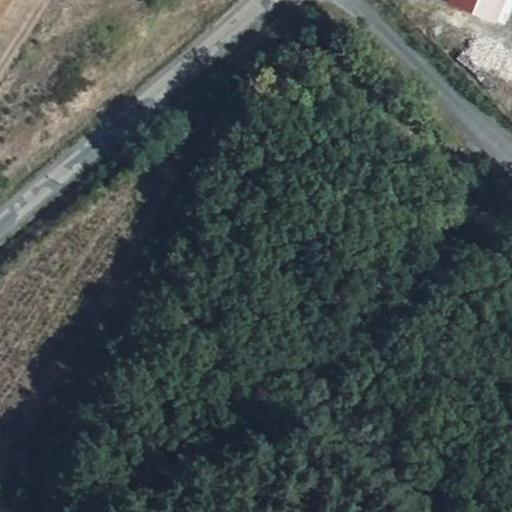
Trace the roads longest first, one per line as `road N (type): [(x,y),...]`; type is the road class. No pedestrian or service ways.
road 1 (unclassified): [(0,222),(260,0)]
road 2 (unclassified): [(511,149),(343,0)]
